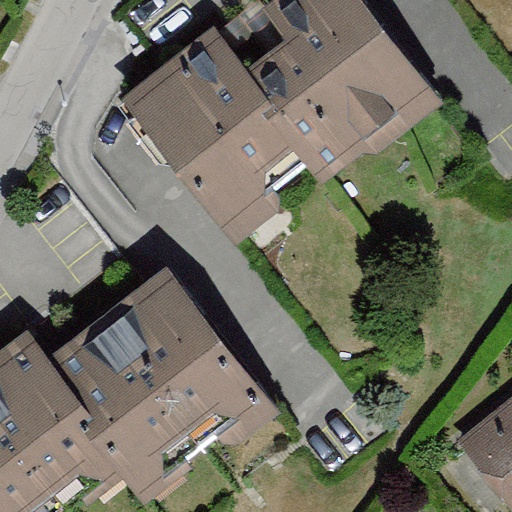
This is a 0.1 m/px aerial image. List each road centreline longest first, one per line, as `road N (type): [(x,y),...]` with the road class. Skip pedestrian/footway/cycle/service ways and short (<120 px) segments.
road 1 (residential): [(80,0),(0,153)]
road 2 (unknown): [(389,0),(491,112)]
